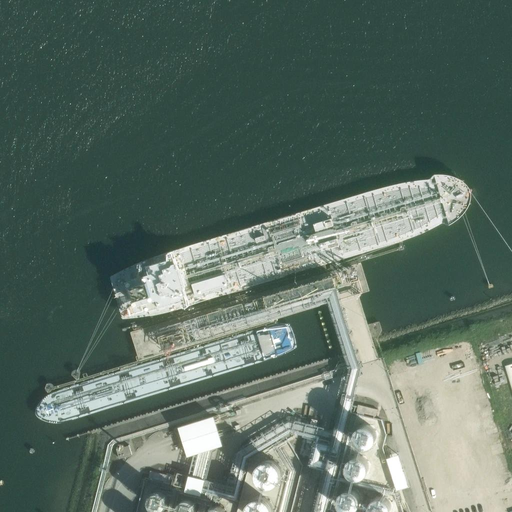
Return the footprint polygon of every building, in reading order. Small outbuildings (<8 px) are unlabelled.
[(362,405),(360,410),(376,416),(378,410),(362,405)] [(216,415),(180,425),(188,455),(224,445),(216,415)] [(121,446),(122,447),(121,449),(117,450),(117,449),(120,459),(132,455),(129,445),(129,446),(125,447),(124,446),(124,445),(123,445),(123,444),(122,444),(122,445),(121,445),(121,446)] [(238,495),(243,473),(232,471),(230,481),(221,479),(219,490),(238,495)] [(148,502),(150,505),(152,507),(155,509),(159,509),(162,508),(165,505),(167,503),(168,499),(167,496),(166,493),(163,490),(161,489),(157,489),(154,489),(151,491),(149,493),(148,496),(147,499),(148,502)] [(177,510),(178,511),(194,511),(196,510),(197,507),(196,503),(195,500),(193,498),(190,497),(187,496),(183,497),(181,498),(178,500),(177,503),(177,506),(177,510)] [(225,511),(225,510),(224,507),(222,505),(219,504),(216,503),(212,504),(210,505),(207,508),(206,510),(205,511),(225,511)]
